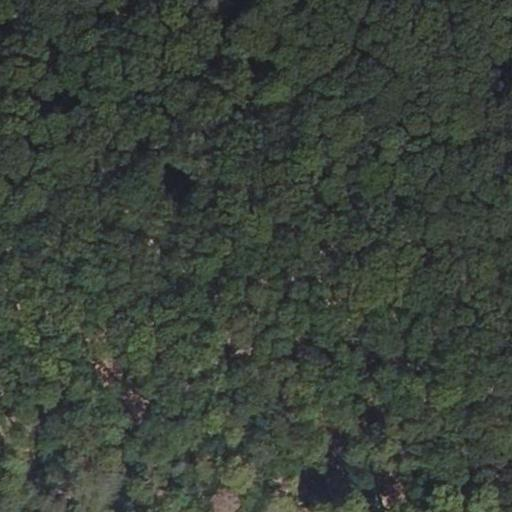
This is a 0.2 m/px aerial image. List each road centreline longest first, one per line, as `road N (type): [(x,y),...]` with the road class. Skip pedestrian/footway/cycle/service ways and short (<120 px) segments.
road 1 (track): [(63,257),(511,299)]
road 2 (track): [(0,251),(63,257),(135,224),(199,180),(250,112),(292,0)]
road 3 (track): [(135,224),(0,221)]
